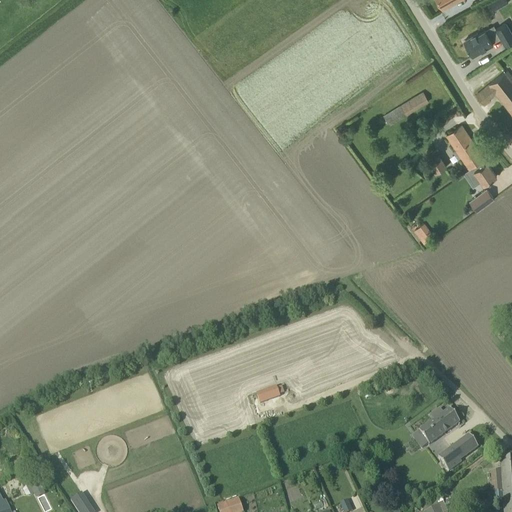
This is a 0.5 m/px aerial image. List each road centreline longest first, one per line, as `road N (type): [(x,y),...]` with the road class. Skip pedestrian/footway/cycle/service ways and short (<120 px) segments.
road 1 (unclassified): [(511,151),(411,0)]
road 2 (unclassified): [(511,446),(418,357)]
